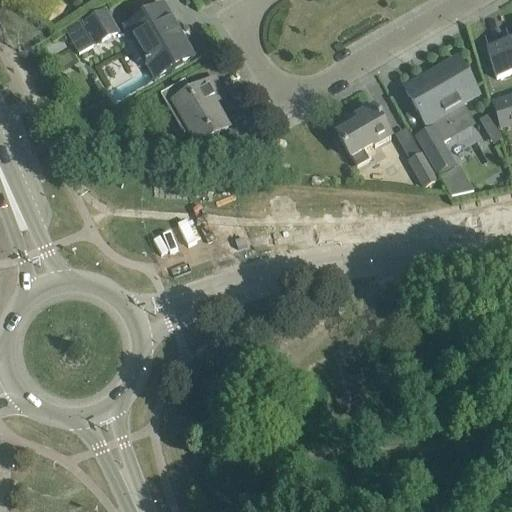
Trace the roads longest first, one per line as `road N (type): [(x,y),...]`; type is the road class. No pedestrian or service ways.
road 1 (residential): [(264,0),(253,8),(249,46),(267,76),(299,90),(329,82),(473,0)]
road 2 (tertiary): [(222,291),(344,261),(511,251)]
